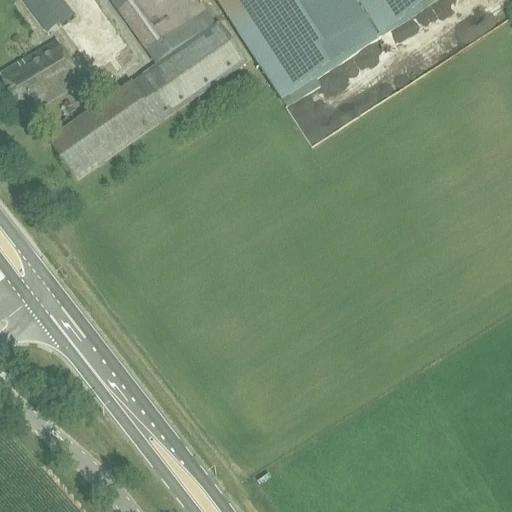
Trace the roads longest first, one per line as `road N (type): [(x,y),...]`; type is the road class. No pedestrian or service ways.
road 1 (secondary): [(212,511),(40,287)]
road 2 (unclassified): [(130,511),(0,389)]
